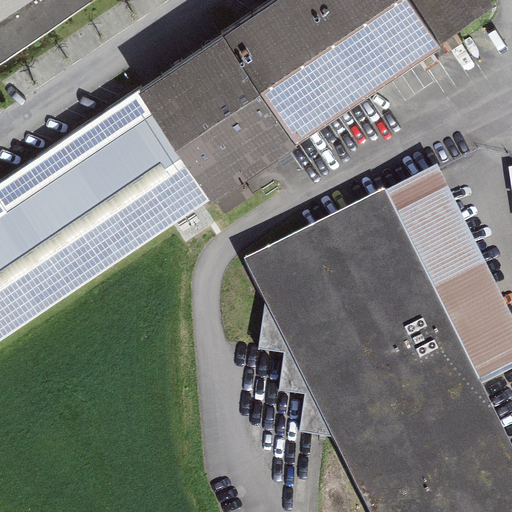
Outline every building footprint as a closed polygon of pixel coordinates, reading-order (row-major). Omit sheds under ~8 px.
[(0,214),(0,336),(209,197),(241,174),(492,6),(488,0),(264,0),(161,71),(126,94),(143,119),(0,214)] [(0,0),(0,59),(91,0),(0,0)] [(406,219),(448,198),(433,169),(391,189),(406,219)] [(241,174),(209,197),(224,217),(256,194),(241,174)] [(406,219),(391,189),(246,260),(266,301),(258,349),(285,353),(279,390),(304,394),(298,432),(332,437),(368,511),(511,511),(511,462),(476,389),(511,370),(511,325),(448,198),(406,219)] [(500,401),(503,406),(508,410),(511,410),(511,382),(510,383),(505,385),(502,390),(500,395),(500,401)]
